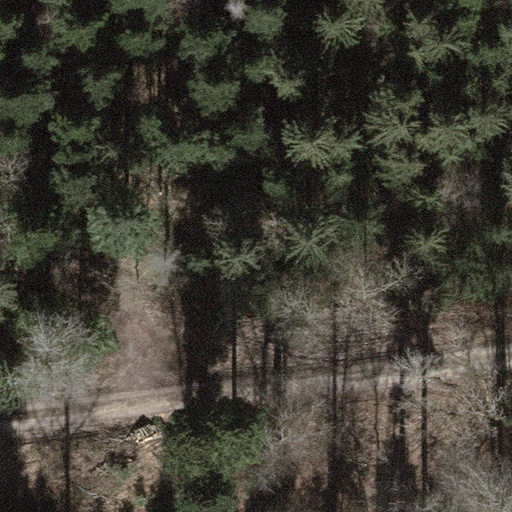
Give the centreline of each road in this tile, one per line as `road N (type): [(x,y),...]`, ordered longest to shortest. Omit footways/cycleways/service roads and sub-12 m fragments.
road 1 (track): [(0,275),(263,368)]
road 2 (track): [(263,368),(0,410)]
road 3 (track): [(263,368),(511,353)]
road 4 (track): [(428,358),(455,422),(511,454)]
